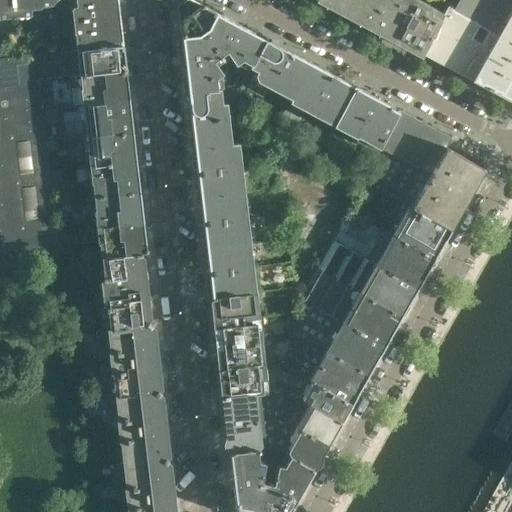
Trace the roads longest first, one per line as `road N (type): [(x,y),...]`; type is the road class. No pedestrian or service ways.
road 1 (residential): [(144,0),(209,511)]
road 2 (residential): [(313,511),(511,163)]
road 3 (residential): [(242,0),(511,139)]
